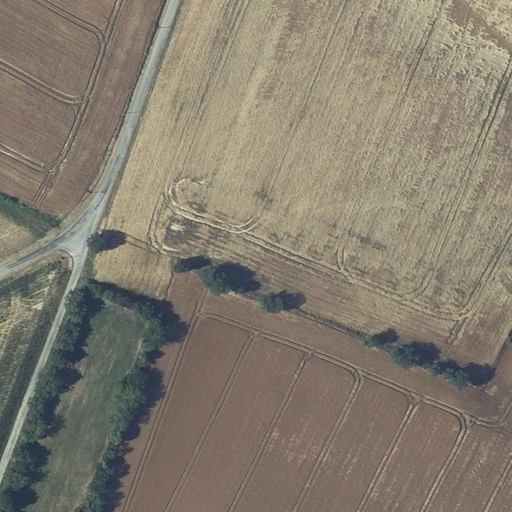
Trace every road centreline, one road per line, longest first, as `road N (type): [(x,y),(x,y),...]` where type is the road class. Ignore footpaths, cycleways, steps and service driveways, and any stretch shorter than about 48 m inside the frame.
road 1 (tertiary): [(74,235),(93,213),(175,0)]
road 2 (unclassified): [(74,235),(80,262),(0,474)]
